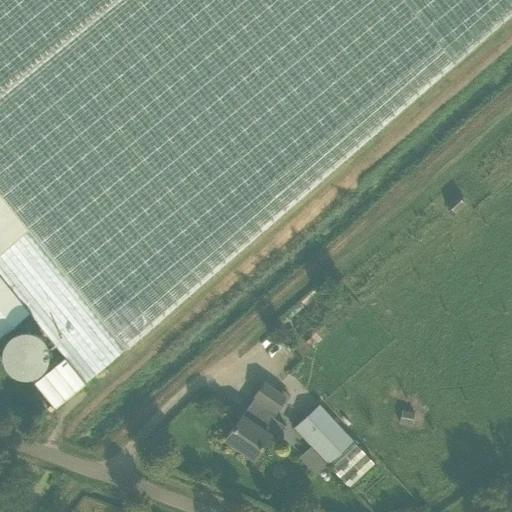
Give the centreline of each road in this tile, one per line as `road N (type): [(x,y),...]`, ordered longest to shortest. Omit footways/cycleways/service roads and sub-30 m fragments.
road 1 (track): [(85,470),(511,90)]
road 2 (unclassified): [(222,511),(0,442)]
